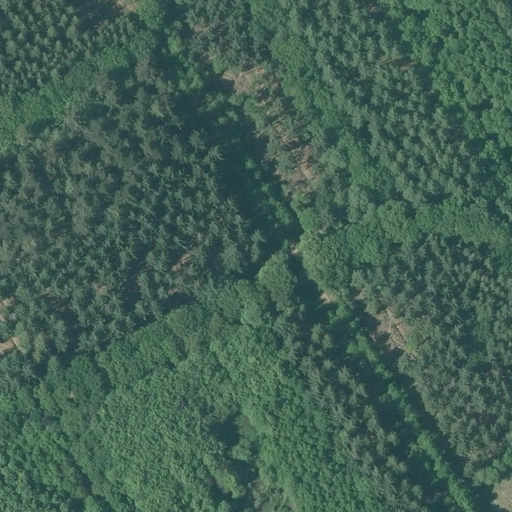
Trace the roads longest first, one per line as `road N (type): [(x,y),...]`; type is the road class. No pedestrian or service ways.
road 1 (track): [(311,277),(425,221),(362,187),(245,0)]
road 2 (track): [(311,277),(0,425)]
road 3 (track): [(134,0),(311,277)]
road 4 (track): [(459,511),(311,277)]
